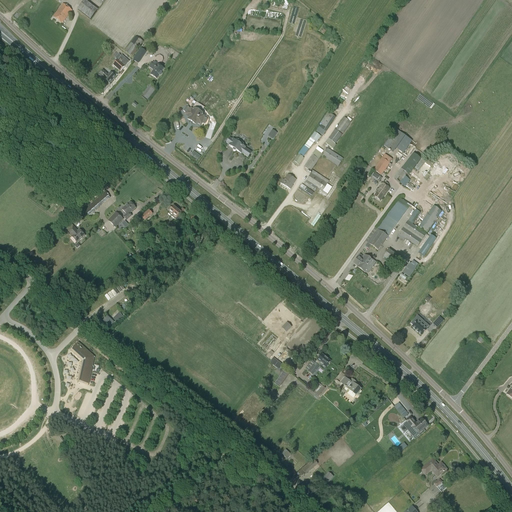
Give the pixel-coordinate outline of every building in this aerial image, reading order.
[(97,10),(84,1),(78,9),(91,19),(97,10)] [(72,11),(63,4),(53,17),(62,24),(72,11)] [(136,36),(125,51),(130,55),(136,47),(139,48),(143,42),(136,36)] [(121,55),(117,59),(125,66),(129,62),(121,55)] [(120,72),(125,66),(117,59),(112,65),(120,72)] [(157,65),(152,63),(149,67),(152,70),(153,71),(150,75),(157,79),(163,69),(157,65)] [(103,70),(99,74),(110,84),(116,77),(115,77),(117,75),(111,70),(108,74),(103,70)] [(156,89),(150,84),(141,96),(147,101),(156,89)] [(206,122),(207,119),(206,119),(203,118),(203,119),(200,118),(202,113),(195,108),(194,111),(193,111),(191,109),(190,109),(188,107),(185,108),(183,111),(184,111),(186,114),(185,114),(188,119),(190,120),(190,121),(193,123),(194,122),(196,123),(201,125),(202,124),(204,125),(206,122)] [(335,117),(328,112),(319,125),(327,129),(335,117)] [(335,130),(328,139),(325,143),(332,148),(342,135),(341,135),(350,123),(344,118),(335,130)] [(316,132),(322,136),(325,132),(319,128),(316,132)] [(273,139),(277,133),(272,130),(268,136),(273,139)] [(397,130),(386,147),(395,152),(397,148),(404,153),(413,140),(397,130)] [(321,136),(315,132),(310,139),(316,143),(321,136)] [(243,144),(244,144),(242,143),(240,141),(238,140),(236,139),(236,140),(237,140),(236,141),(233,139),(232,140),(229,138),(226,143),(229,144),(228,146),(233,149),(233,150),(233,151),(234,152),(235,152),(236,151),(241,154),(242,153),(248,157),(251,152),(245,148),(245,147),(243,145),(243,144)] [(343,159),(327,148),(322,156),(338,167),(343,159)] [(400,183),(406,187),(411,179),(403,174),(405,171),(410,175),(422,158),(413,152),(395,179),(400,182),(400,183)] [(304,158),(298,154),(292,163),(296,166),(297,164),(299,165),(304,158)] [(312,155),(304,167),(310,171),(312,170),(318,160),(312,155)] [(373,170),(381,176),(389,164),(382,158),(373,170)] [(329,181),(313,171),(306,181),(307,181),(305,185),(315,192),(317,188),(322,191),(327,195),(332,187),(327,184),(329,181)] [(296,179),(288,174),(284,180),(283,179),(280,183),(290,189),(296,179)] [(390,188),(382,183),(376,192),(377,192),(374,197),(380,201),(383,198),(390,188)] [(314,192),(302,184),(299,188),(311,197),(314,192)] [(433,202),(440,191),(436,189),(435,190),(430,187),(425,197),(433,202)] [(109,198),(105,194),(85,211),(88,215),(95,210),(94,209),(100,204),(100,205),(109,198)] [(135,208),(130,202),(122,210),(126,214),(123,217),(126,220),(131,216),(129,214),(135,208)] [(377,229),(387,237),(407,209),(396,202),(377,229)] [(433,206),(418,227),(424,231),(427,233),(436,219),(441,212),(433,206)] [(173,207),(172,208),(171,207),(170,207),(168,209),(168,210),(169,211),(168,213),(178,222),(182,217),(180,216),(185,211),(183,209),(179,212),(173,207)] [(141,217),(145,221),(152,214),(149,210),(141,217)] [(123,220),(115,213),(108,221),(115,228),(123,220)] [(308,223),(314,226),(319,217),(313,214),(308,223)] [(407,221),(397,237),(403,241),(405,239),(417,247),(426,234),(407,221)] [(77,232),(72,227),(67,231),(72,236),(71,237),(76,243),(79,241),(80,241),(82,239),(82,238),(84,236),(79,230),(77,232)] [(387,237),(377,229),(367,243),(378,251),(388,237),(387,237)] [(421,249),(418,253),(423,256),(436,238),(431,234),(429,236),(421,249)] [(397,267),(403,259),(388,249),(383,257),(389,262),(397,267)] [(365,273),(365,272),(367,273),(375,262),(365,255),(362,259),(361,258),(362,256),(359,254),(353,263),(357,266),(357,267),(365,273)] [(409,263),(403,273),(409,277),(416,267),(409,263)] [(103,321),(110,327),(115,322),(108,316),(103,321)] [(410,323),(412,325),(411,327),(421,336),(427,330),(422,325),(424,322),(417,316),(410,323)] [(78,342),(70,350),(82,361),(77,382),(87,384),(88,385),(91,372),(93,364),(94,357),(78,342)] [(330,361),(322,354),(317,360),(315,363),(312,361),(305,370),(312,375),(319,367),(318,366),(321,363),(326,367),(330,361)] [(273,366),(277,369),(282,374),(283,373),(285,370),(286,369),(273,358),(270,362),(273,364),(272,366),(273,366)] [(285,370),(283,373),(282,374),(281,375),(280,376),(275,383),(280,387),(290,373),(285,370)] [(350,382),(345,378),(341,383),(345,387),(353,394),(352,394),(355,396),(356,396),(358,393),(359,393),(361,391),(360,390),(361,390),(354,384),(356,382),(352,379),(350,382)] [(325,384),(323,383),(321,385),(320,384),(313,393),(318,397),(325,388),(323,387),(325,384)] [(402,425),(413,437),(427,426),(422,419),(416,424),(411,417),(406,422),(402,425)] [(407,447),(404,443),(397,449),(400,453),(403,451),(402,451),(407,447)] [(291,455),(285,450),(281,454),(288,459),(291,455)] [(318,464),(313,459),(298,473),(301,476),(304,473),(306,474),(318,464)] [(438,466),(432,459),(421,470),(425,475),(431,470),(437,478),(446,470),(441,463),(438,466)] [(333,477),(328,472),(321,481),(327,485),(333,477)] [(439,479),(434,484),(437,488),(441,493),(446,488),(442,483),(439,479)] [(423,503),(417,509),(419,511),(425,511),(428,509),(423,503)]
